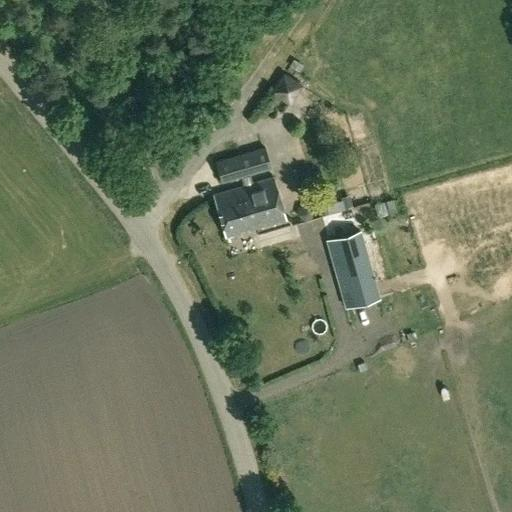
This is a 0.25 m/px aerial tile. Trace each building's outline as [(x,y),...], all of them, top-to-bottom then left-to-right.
[(274,92),(291,102),(301,85),(285,75),(274,92)] [(272,168),(267,149),(217,162),(223,182),(272,168)] [(275,177),(214,194),(226,236),(287,219),(275,177)] [(373,274),(353,207),(320,216),(340,283),(373,274)] [(303,284),(323,281),(320,265),(301,268),(303,284)] [(409,324),(406,314),(399,316),(395,301),(388,303),(395,328),(409,324)]
